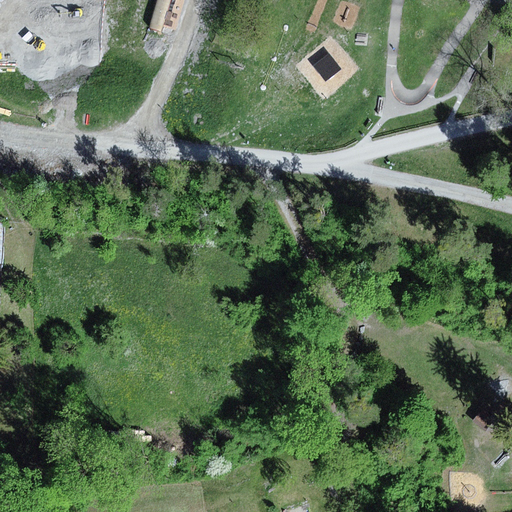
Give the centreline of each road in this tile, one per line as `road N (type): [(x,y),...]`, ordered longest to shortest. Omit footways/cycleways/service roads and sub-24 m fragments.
road 1 (residential): [(0,131),(314,164),(511,211)]
road 2 (track): [(258,158),(327,282),(350,347)]
road 3 (track): [(314,164),(511,119)]
road 4 (track): [(134,148),(194,0)]
